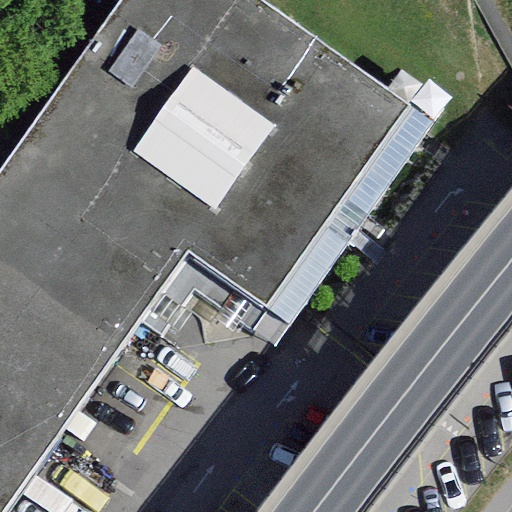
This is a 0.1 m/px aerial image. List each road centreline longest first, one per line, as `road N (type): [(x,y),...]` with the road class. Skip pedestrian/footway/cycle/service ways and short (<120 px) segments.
road 1 (secondary): [(314,511),(511,265)]
road 2 (unknown): [(128,511),(245,351)]
